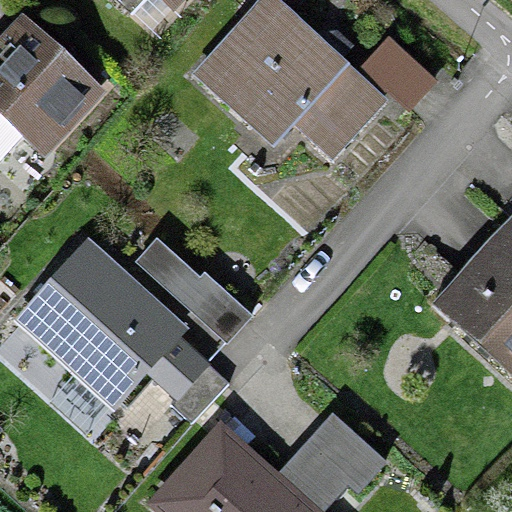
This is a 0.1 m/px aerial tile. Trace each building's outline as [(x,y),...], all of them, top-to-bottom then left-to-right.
[(116,0),(131,13),(143,0),(163,0),(164,1),(164,0),(116,0)] [(268,0),(266,0),(203,73),(197,80),(270,143),(290,121),(334,159),(384,101),(400,115),(422,89),(384,55),(362,80),(268,0)] [(0,160),(22,138),(37,153),(95,94),(24,25),(0,50),(0,160)] [(511,369),(511,224),(509,222),(437,306),(511,369)] [(245,327),(161,252),(139,276),(223,351),(245,327)] [(222,378),(83,255),(24,321),(116,402),(145,370),(192,412),(222,378)] [(283,489),(226,436),(161,505),(169,511),(333,511),(372,470),(334,434),(283,489)]
